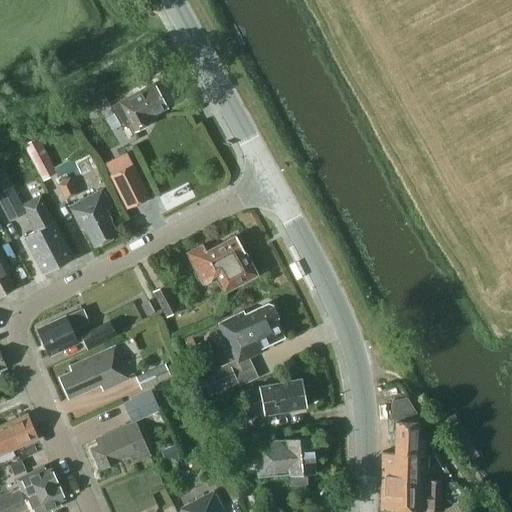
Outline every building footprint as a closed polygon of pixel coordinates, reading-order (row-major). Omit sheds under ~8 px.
[(153,84),(110,106),(122,127),(129,123),(133,131),(149,123),(146,119),(166,109),(153,84)] [(23,144),(42,180),(56,172),(37,137),(23,144)] [(78,177),(96,167),(87,151),(67,162),(74,175),(76,174),(78,177)] [(112,174),(127,207),(149,196),(133,164),(112,174)] [(24,213),(21,206),(2,169),(0,169),(0,205),(8,221),(24,213)] [(77,193),(67,172),(54,178),(64,199),(77,193)] [(109,207),(101,191),(68,207),(80,230),(84,228),(93,247),(117,236),(109,221),(110,221),(105,209),(109,207)] [(21,206),(24,213),(34,233),(23,238),(41,274),(72,258),(53,222),(52,223),(39,196),(21,206)] [(201,246),(191,251),(185,254),(202,286),(209,282),(210,283),(216,280),(223,293),(255,275),(235,236),(205,252),(201,246)] [(0,295),(13,289),(3,269),(6,268),(0,256),(0,295)] [(152,291),(165,316),(177,310),(164,284),(152,291)] [(139,305),(145,316),(153,312),(147,301),(139,305)] [(217,324),(236,363),(260,352),(258,348),(282,337),(274,322),(276,315),(272,306),(266,304),(243,315),(241,312),(217,324)] [(87,323),(81,310),(36,329),(48,356),(76,343),(71,330),(87,323)] [(116,334),(109,319),(80,333),(87,347),(116,334)] [(188,348),(195,345),(190,335),(183,339),(188,348)] [(128,379),(114,347),(68,367),(70,372),(58,378),(67,399),(99,385),(102,390),(128,379)] [(237,381),(228,362),(198,377),(208,396),(237,381)] [(135,376),(141,389),(169,376),(164,363),(135,376)] [(304,407),(299,380),(243,390),(245,405),(262,401),(264,414),(304,407)] [(132,423),(159,410),(150,390),(123,403),(132,423)] [(390,417),(394,421),(393,452),(381,452),(380,511),(422,511),(439,511),(440,480),(422,480),(424,439),(417,438),(417,422),(405,397),(391,401),(390,417)] [(0,454),(36,438),(26,415),(0,425),(0,454)] [(135,423),(127,427),(95,440),(97,446),(90,449),(99,469),(129,456),(132,463),(149,455),(135,423)] [(289,474),(290,485),(305,484),(304,474),(313,473),(310,438),(254,443),(257,477),(289,474)] [(13,475),(25,470),(20,461),(9,466),(13,475)] [(0,496),(0,508),(56,484),(50,469),(44,472),(42,467),(15,479),(19,488),(0,496)] [(143,473),(107,488),(111,496),(128,488),(135,503),(139,502),(143,511),(152,511),(159,509),(143,473)] [(56,484),(0,508),(0,511),(21,511),(28,509),(29,511),(45,511),(60,506),(58,501),(63,499),(56,484)] [(222,511),(213,493),(191,504),(181,510),(181,511),(222,511)]
